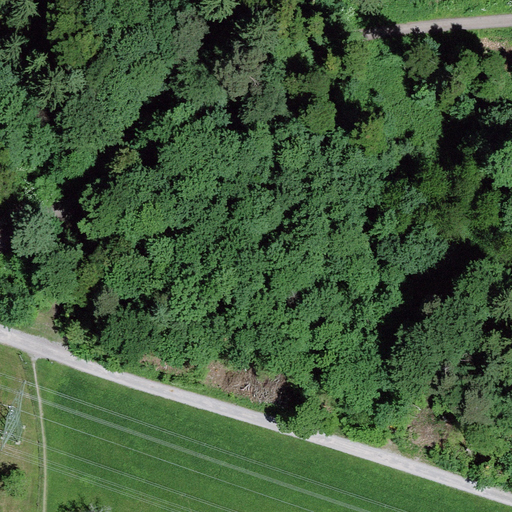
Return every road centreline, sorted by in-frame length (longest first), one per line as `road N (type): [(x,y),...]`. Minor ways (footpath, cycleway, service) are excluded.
road 1 (track): [(0,259),(237,80),(288,54),(368,29),(511,15)]
road 2 (track): [(511,490),(0,329)]
road 3 (track): [(114,177),(36,341)]
